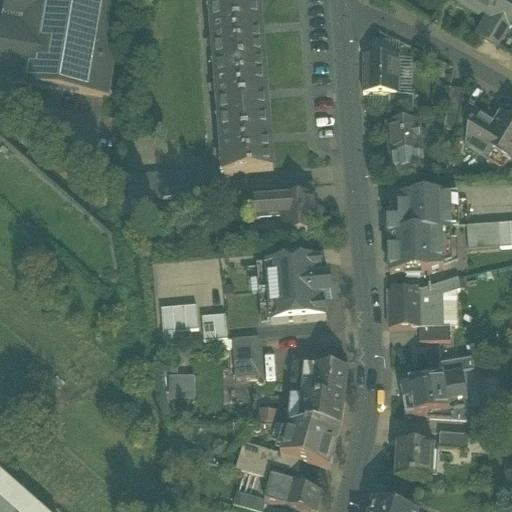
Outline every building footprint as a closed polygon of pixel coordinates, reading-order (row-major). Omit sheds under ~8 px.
[(7,0),(0,47),(0,62),(13,64),(23,0),(7,0)] [(23,0),(13,64),(10,81),(10,83),(109,100),(126,0),(23,0)] [(212,0),(214,13),(261,10),(260,0),(212,0)] [(511,0),(466,0),(463,5),(496,24),(510,33),(511,34),(511,32),(511,0)] [(217,53),(218,69),(265,65),(261,10),(214,13),(215,29),(213,30),(215,53),(217,53)] [(485,43),(499,52),(510,33),(496,24),(485,43)] [(511,32),(511,34),(510,33),(499,52),(511,59),(511,32)] [(373,45),(372,60),(396,60),(397,47),(373,45)] [(389,99),(398,99),(399,60),(396,60),(372,60),(364,60),(363,98),(368,98),(389,99)] [(414,61),(399,60),(398,99),(413,99),(414,61)] [(13,64),(0,62),(0,79),(10,81),(13,64)] [(221,107),(222,123),(269,119),(265,65),(218,69),(219,85),(217,85),(219,107),(221,107)] [(447,114),(460,116),(461,107),(464,94),(450,92),(450,101),(447,114)] [(369,114),(389,113),(389,99),(368,98),(369,114)] [(389,99),(389,113),(413,112),(413,99),(398,99),(389,99)] [(475,115),(461,107),(460,116),(456,137),(467,139),(469,130),(475,119),(473,118),(475,115)] [(443,134),(456,137),(460,116),(447,114),(443,134)] [(274,175),(269,119),(222,123),(224,139),(221,139),(223,162),(225,162),(227,176),(224,177),(224,179),(227,178),(274,175)] [(494,158),(511,168),(511,124),(504,136),(475,119),(469,130),(467,139),(465,150),(489,165),(494,158)] [(387,129),(390,161),(422,158),(419,126),(387,129)] [(423,175),(422,158),(390,161),(391,177),(423,175)] [(190,175),(176,176),(178,200),(192,199),(190,175)] [(166,201),(178,200),(176,176),(164,177),(166,201)] [(160,201),(166,201),(164,177),(151,178),(153,202),(160,201)] [(141,203),(153,202),(151,178),(139,179),(141,203)] [(128,204),(141,203),(139,179),(126,180),(128,204)] [(285,191),(286,204),(314,201),(313,189),(285,191)] [(161,215),(160,201),(153,202),(141,203),(128,204),(117,205),(118,218),(161,215)] [(281,223),(283,240),(318,237),(315,201),(314,201),(286,204),(255,206),(257,225),(281,223)] [(454,201),(399,203),(400,228),(388,228),(390,279),(427,278),(451,270),(449,230),(455,230),(454,201)] [(511,227),(498,228),(500,252),(511,251),(511,227)] [(500,252),(498,228),(466,230),(468,254),(500,252)] [(266,270),(268,296),(270,328),(327,324),(325,302),(331,302),(330,285),(323,285),(322,265),(266,270)] [(423,295),(421,295),(422,333),(427,333),(427,332),(442,331),(442,300),(460,294),(458,282),(423,295)] [(252,297),(264,296),(263,283),(250,283),(252,297)] [(388,333),(422,333),(421,295),(387,296),(388,333)] [(173,312),(175,336),(198,334),(196,310),(173,312)] [(175,336),(173,312),(161,313),(164,349),(176,348),(175,336)] [(202,322),(204,345),(227,344),(226,320),(202,322)] [(427,333),(427,346),(450,346),(450,330),(442,331),(427,332),(427,333)] [(233,344),(234,362),(260,361),(258,342),(233,344)] [(261,381),(260,361),(234,362),(235,383),(261,381)] [(304,386),(300,430),(341,432),(344,423),(348,375),(332,374),(333,364),(317,363),(316,372),(292,370),(291,384),(304,386)] [(439,368),(441,380),(463,377),(463,378),(474,376),(472,363),(439,368)] [(197,402),(197,378),(171,377),(171,402),(197,402)] [(441,380),(408,386),(410,396),(401,397),(406,424),(425,421),(468,414),(469,413),(463,378),(463,377),(441,380)] [(400,387),(401,397),(410,396),(408,386),(400,387)] [(467,427),(468,414),(425,421),(426,425),(467,427)] [(330,473),(341,432),(300,430),(289,430),(281,459),(281,460),(301,465),(330,473)] [(438,454),(467,455),(467,439),(439,438),(438,454)] [(236,476),(243,477),(247,463),(254,465),(257,452),(244,449),(236,476)] [(396,484),(432,486),(434,452),(398,450),(396,484)] [(257,452),(254,465),(271,469),(298,477),(301,465),(281,460),(281,459),(257,452)] [(267,484),(271,469),(254,465),(247,463),(243,477),(267,484)] [(0,511),(36,511),(0,479),(0,511)] [(319,511),(322,500),(293,491),(294,488),(272,482),(266,506),(265,508),(266,508),(280,511),(319,511)] [(234,510),(242,511),(264,511),(266,508),(265,508),(266,506),(237,498),(234,510)]
